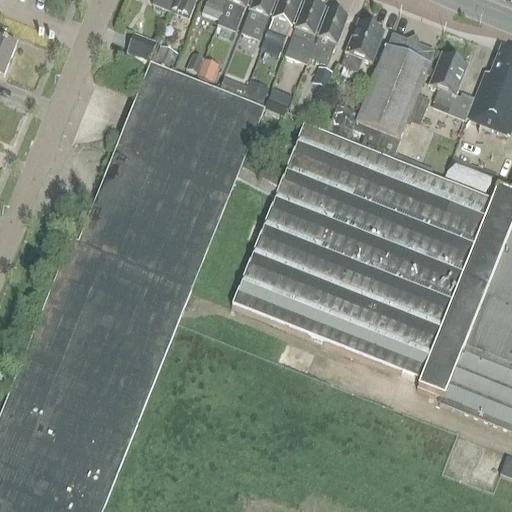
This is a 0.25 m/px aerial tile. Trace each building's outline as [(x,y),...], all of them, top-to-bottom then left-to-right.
[(154,0),(151,8),(169,15),(174,0),(154,0)] [(174,0),(169,15),(186,22),(194,0),(174,0)] [(219,24),(219,23),(228,0),(226,0),(207,0),(206,5),(201,17),(219,24)] [(247,0),(227,0),(228,0),(219,23),(236,30),(247,0)] [(254,0),(249,14),(240,36),(257,43),(274,0),(254,0)] [(263,41),(258,53),(277,60),(282,48),(289,29),(300,1),(296,0),(280,0),(272,23),(269,30),(267,30),(263,41)] [(308,47),(312,39),(323,10),(306,4),(283,61),(300,67),(308,47)] [(317,40),(308,62),(326,69),(346,19),(328,13),(317,41),(317,40)] [(356,75),(360,63),(370,67),(382,36),(358,26),(341,69),(356,75)] [(0,80),(2,81),(15,50),(3,45),(7,34),(0,30),(0,80)] [(155,46),(133,37),(125,57),(148,66),(155,46)] [(406,125),(417,100),(428,70),(429,70),(427,69),(432,56),(417,50),(416,47),(409,44),(406,45),(391,39),(386,52),(384,52),(354,126),(355,126),(347,145),(373,154),(392,162),(406,125)] [(157,49),(149,70),(167,77),(169,74),(176,57),(157,49)] [(508,141),(511,129),(511,55),(500,51),(489,79),(484,77),(465,124),(508,141)] [(429,90),(437,94),(432,107),(449,113),(454,100),(453,99),(465,69),(441,59),(429,90)] [(218,69),(204,63),(197,80),(211,86),(218,69)] [(102,511),(235,181),(274,201),(281,184),(242,163),(262,115),(260,114),(239,106),(217,97),(167,77),(149,70),(77,248),(70,245),(0,420),(0,511),(102,511)] [(316,71),(310,87),(325,93),(330,76),(316,71)] [(219,93),(217,97),(239,106),(245,90),(223,82),(219,93)] [(248,91),(245,90),(239,106),(260,114),(261,112),(269,92),(250,85),(248,91)] [(428,104),(417,100),(406,125),(418,130),(428,104)] [(267,102),(263,113),(282,120),(283,119),(287,109),(267,102)] [(357,118),(335,109),(325,135),(347,144),(353,129),(357,118)] [(511,185),(507,198),(500,195),(495,193),(490,206),(302,131),(281,184),(274,201),(231,310),(419,386),(416,393),(440,403),(438,408),(511,437),(511,185)] [(474,188),(463,183),(460,189),(459,193),(470,197),(474,188)] [(511,483),(511,463),(506,461),(499,478),(511,483)]
